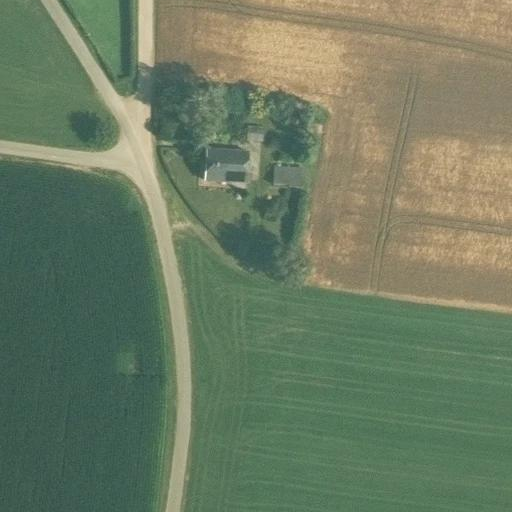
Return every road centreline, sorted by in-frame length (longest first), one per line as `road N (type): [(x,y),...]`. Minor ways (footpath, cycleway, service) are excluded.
road 1 (unclassified): [(145,173),(178,330),(172,511)]
road 2 (unclassified): [(43,0),(137,148)]
road 3 (unclassified): [(137,148),(140,0)]
road 4 (unclassified): [(145,173),(0,152)]
